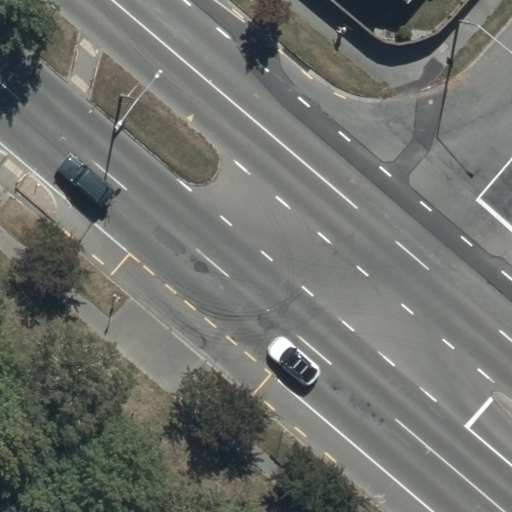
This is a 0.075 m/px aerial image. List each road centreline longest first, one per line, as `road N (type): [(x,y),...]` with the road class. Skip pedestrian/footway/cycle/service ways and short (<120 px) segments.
road 1 (primary): [(338,368),(0,80)]
road 2 (primary): [(116,0),(426,265)]
road 3 (primary): [(506,511),(338,368)]
road 4 (tertiary): [(338,368),(426,265)]
road 5 (tertiary): [(426,265),(511,160)]
